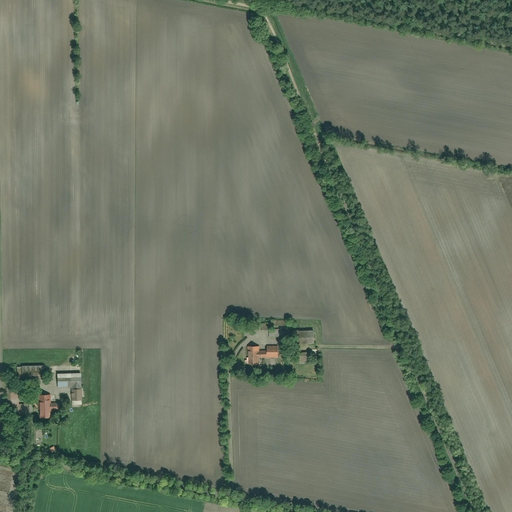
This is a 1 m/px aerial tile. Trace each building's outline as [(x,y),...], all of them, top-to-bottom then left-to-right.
[(314,330),(300,330),(300,343),(314,343),(314,330)] [(278,345),(268,345),(268,350),(268,357),(279,357),(278,345)] [(259,346),(248,346),(248,364),(259,364),(259,357),(259,350),(259,346)] [(312,352),(301,352),(301,362),(312,362),(312,352)] [(41,365),(15,365),(15,375),(42,374),(41,365)] [(81,373),(57,373),(58,387),(72,387),(82,386),(81,373)] [(82,386),(72,387),(72,400),(82,399),(82,386)] [(19,387),(11,387),(11,407),(19,407),(19,387)] [(49,394),(39,394),(39,419),(50,418),(50,410),(50,403),(49,394)]
